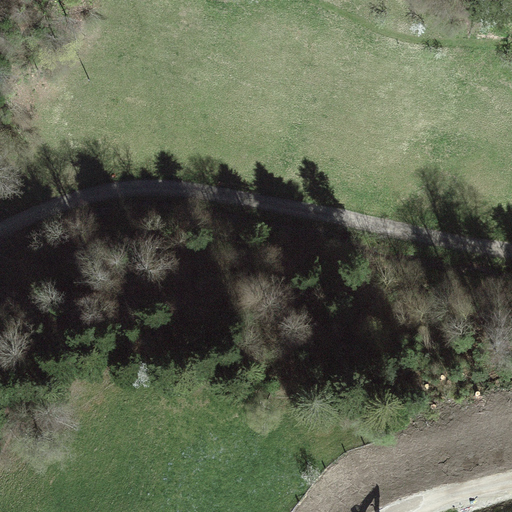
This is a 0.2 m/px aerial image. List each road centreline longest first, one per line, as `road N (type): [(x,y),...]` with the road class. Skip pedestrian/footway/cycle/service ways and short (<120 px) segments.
road 1 (track): [(0,229),(106,191),(173,188),(511,251)]
road 2 (track): [(511,424),(357,458),(304,511)]
